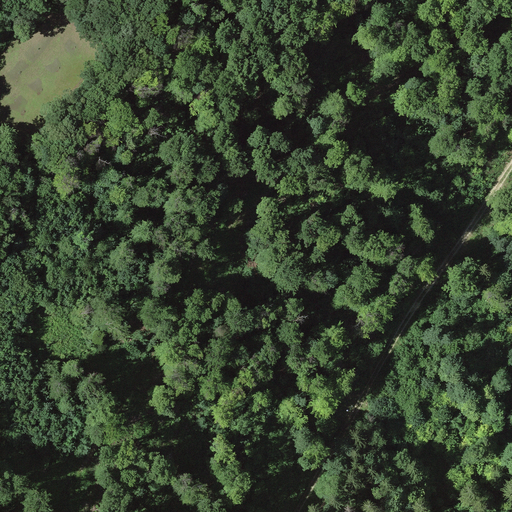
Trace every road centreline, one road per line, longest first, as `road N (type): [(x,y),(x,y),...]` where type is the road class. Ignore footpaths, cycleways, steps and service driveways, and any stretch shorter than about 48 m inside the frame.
road 1 (track): [(60,511),(243,215),(369,97),(511,9)]
road 2 (track): [(511,171),(400,332),(295,511)]
